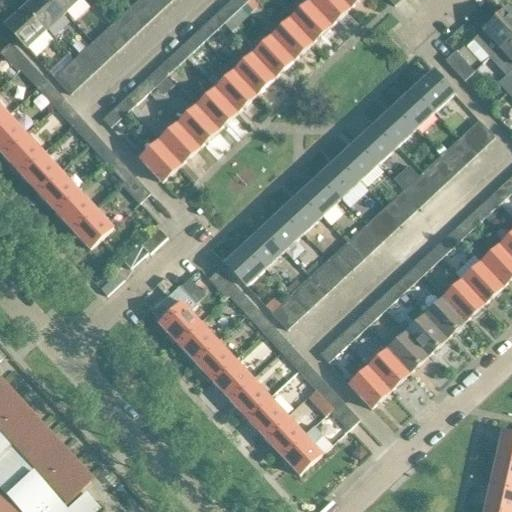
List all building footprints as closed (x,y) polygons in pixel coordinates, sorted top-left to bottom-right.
[(48,34),(67,16),(51,0),(36,0),(26,10),(48,34)] [(51,0),(67,16),(84,0),(51,0)] [(156,0),(141,0),(139,2),(155,20),(166,10),(156,0)] [(171,0),(156,0),(166,10),(174,2),(171,0)] [(235,0),(222,13),(229,21),(243,8),(236,0),(235,0)] [(332,28),(351,11),(341,0),(317,0),(312,6),(332,28)] [(341,0),(351,11),(363,0),(341,0)] [(139,2),(131,10),(147,27),(155,20),(139,2)] [(314,46),(332,28),(312,6),(293,23),(314,46)] [(29,52),(48,34),(26,10),(7,28),(29,52)] [(131,10),(120,20),(136,37),(147,27),(131,10)] [(511,13),(508,10),(466,49),(483,66),(489,60),(511,38),(511,13)] [(203,30),(211,38),(225,26),(217,17),(203,30)] [(120,20),(112,28),(128,45),(136,37),(120,20)] [(295,63),(314,46),(293,23),(274,41),(295,63)] [(112,28),(102,38),(117,55),(128,45),(112,28)] [(184,48),(192,56),(206,43),(198,35),(184,48)] [(102,38),(93,45),(109,62),(117,55),(102,38)] [(508,95),(511,91),(511,38),(489,60),(506,78),(499,86),(508,95)] [(276,81),(295,63),(274,41),(255,58),(276,81)] [(21,73),(29,65),(11,45),(0,55),(18,75),(21,72),(21,73)] [(93,45),(83,55),(99,72),(109,62),(93,45)] [(166,65),(173,73),(187,61),(179,53),(166,65)] [(456,54),(446,63),(459,78),(464,83),(474,74),(456,54)] [(83,55),(75,62),(90,79),(99,72),(83,55)] [(257,98),(276,81),(255,58),(236,76),(257,98)] [(75,62),(64,73),(80,90),(90,79),(75,62)] [(38,92),(47,84),(29,65),(21,73),(38,92)] [(147,83),(154,91),(168,78),(160,70),(147,83)] [(64,73),(55,81),(71,98),(80,90),(64,73)] [(434,74),(414,91),(436,116),(456,98),(434,74)] [(238,116),(257,98),(236,76),(217,93),(238,116)] [(56,110),(64,103),(47,84),(38,92),(56,110)] [(142,87),(128,101),(135,109),(149,96),(142,87)] [(419,132),(436,116),(414,91),(397,108),(419,132)] [(219,133),(238,116),(217,93),(198,111),(219,133)] [(73,129),(81,121),(64,103),(56,110),(73,129)] [(123,105),(108,119),(116,127),(130,113),(123,105)] [(0,126),(10,118),(0,107),(0,126)] [(400,150),(419,132),(397,108),(378,127),(400,150)] [(200,151),(219,133),(198,111),(180,128),(200,151)] [(0,154),(4,158),(27,137),(10,118),(0,126),(0,154)] [(90,148),(99,140),(81,121),(73,129),(90,148)] [(480,124),(470,133),(486,150),(495,141),(480,124)] [(377,126),(360,143),(382,168),(400,150),(377,126)] [(182,168),(200,151),(180,128),(161,146),(182,168)] [(467,136),(460,141),(476,159),(482,153),(486,150),(470,133),(467,136)] [(21,177),(44,156),(27,137),(4,158),(21,177)] [(108,167),(116,159),(99,140),(90,148),(108,167)] [(460,141),(451,150),(467,167),(476,159),(460,141)] [(359,143),(340,161),(362,185),(381,167),(359,143)] [(163,186),(182,168),(161,146),(142,163),(163,186)] [(451,150),(442,159),(458,176),(467,167),(451,150)] [(39,196),(62,174),(44,156),(21,177),(39,196)] [(122,188),(133,178),(116,159),(108,167),(124,185),(122,188)] [(442,159),(432,168),(448,185),(458,176),(442,159)] [(340,161),(321,179),(343,202),(362,185),(340,161)] [(432,168),(423,176),(439,193),(448,185),(432,168)] [(56,215),(79,193),(62,174),(39,196),(56,215)] [(419,180),(414,185),(429,202),(439,193),(423,176),(419,180)] [(133,178),(122,188),(140,207),(151,197),(133,178)] [(343,202),(321,179),(301,196),(324,221),(343,202)] [(496,194),(505,204),(511,197),(511,185),(509,183),(496,194)] [(414,185),(404,194),(420,211),(429,202),(414,185)] [(73,233),(96,212),(79,193),(56,215),(73,233)] [(404,194),(395,202),(411,220),(420,211),(404,194)] [(304,238),(324,221),(301,196),(282,215),(304,238)] [(478,212),(486,221),(499,209),(490,200),(478,212)] [(395,202),(385,211),(401,228),(411,220),(395,202)] [(385,211),(376,220),(392,237),(401,228),(385,211)] [(96,212),(73,233),(91,253),(114,231),(96,212)] [(282,215),(264,231),(286,256),(304,238),(282,215)] [(459,229),(467,239),(480,226),(472,217),(459,229)] [(376,220),(367,229),(383,246),(392,237),(376,220)] [(367,229),(357,237),(373,254),(383,246),(367,229)] [(267,272),(286,256),(264,231),(245,249),(267,272)] [(440,246),(449,256),(462,244),(453,235),(440,246)] [(357,237),(348,246),(364,263),(373,254),(357,237)] [(511,260),(511,240),(502,250),(511,260)] [(431,242),(415,257),(421,263),(437,248),(431,242)] [(348,246),(339,255),(354,272),(364,263),(348,246)] [(243,250),(226,266),(248,290),(267,272),(245,249),(243,250)] [(504,290),(511,282),(511,260),(502,250),(483,267),(504,290)] [(421,264),(430,273),(443,261),(434,252),(421,264)] [(339,255),(329,263),(345,280),(354,272),(339,255)] [(329,263),(320,272),(336,289),(345,280),(329,263)] [(485,307),(504,290),(483,267),(464,285),(485,307)] [(403,281),(411,290),(424,279),(416,270),(403,281)] [(239,292),(234,286),(220,272),(209,282),(228,302),(231,299),(239,292)] [(317,274),(311,281),(326,298),(336,289),(320,272),(317,274)] [(311,281),(301,289),(317,306),(326,298),(311,281)] [(466,324),(485,307),(464,285),(446,302),(466,324)] [(383,299),(392,308),(405,296),(397,287),(383,299)] [(170,338),(193,316),(191,315),(198,308),(181,289),(153,315),(162,326),(160,327),(170,338)] [(301,289),(292,298),(308,315),(317,306),(301,289)] [(240,310),(248,302),(239,292),(231,299),(240,310)] [(292,298),(282,307),(298,324),(308,315),(292,298)] [(259,330),(267,322),(248,302),(240,310),(259,330)] [(448,342),(466,324),(446,302),(427,319),(448,342)] [(365,316),(374,325),(386,313),(378,304),(365,316)] [(282,307),(272,316),(288,333),(298,324),(282,307)] [(188,358),(212,336),(193,316),(170,338),(188,358)] [(429,359),(448,342),(427,319),(408,337),(429,359)] [(277,350),(286,343),(267,322),(259,330),(277,350)] [(346,334),(355,343),(367,331),(359,322),(346,334)] [(207,378),(230,356),(212,336),(188,358),(207,378)] [(410,377),(429,359),(408,337),(389,354),(410,377)] [(327,352),(335,361),(349,348),(341,339),(327,352)] [(296,370),(304,363),(286,343),(277,350),(296,370)] [(391,394),(410,377),(389,354),(371,371),(391,394)] [(226,398),(248,377),(230,356),(207,378),(226,398)] [(314,390),(323,383),(304,363),(296,370),(314,390)] [(372,412),(391,394),(371,371),(351,389),(372,412)] [(244,418),(267,397),(248,377),(226,398),(244,418)] [(333,410),(341,403),(323,383),(314,390),(333,410)] [(0,511),(95,511),(97,511),(84,497),(83,499),(79,494),(90,484),(0,385),(0,511)] [(263,438),(285,417),(267,397),(244,418),(263,438)] [(341,403),(333,410),(334,412),(332,415),(349,433),(360,423),(341,403)] [(285,417),(263,438),(281,458),(304,437),(296,428),(285,417)] [(304,437),(281,458),(300,479),(323,457),(333,448),(323,438),(315,429),(305,439),(304,437)] [(497,460),(511,463),(511,436),(503,435),(497,460)] [(357,452),(357,460),(359,463),(368,456),(361,448),(357,452)] [(511,489),(511,463),(497,460),(491,485),(511,489)] [(494,511),(511,511),(511,489),(491,485),(486,510),(494,511)]
